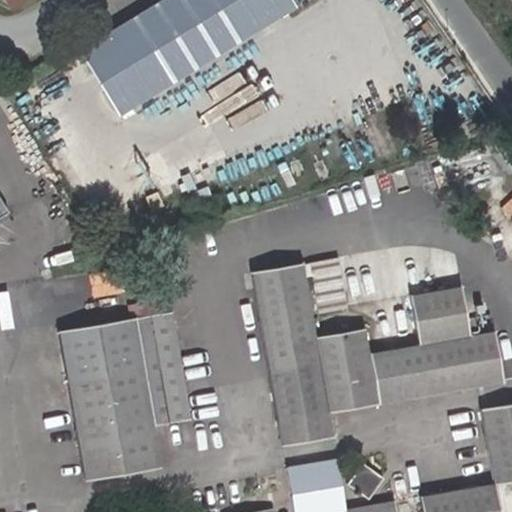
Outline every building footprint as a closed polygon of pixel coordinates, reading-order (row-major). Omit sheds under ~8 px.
[(162,0),(79,51),(81,55),(118,115),(295,7),(290,0),(162,0)] [(252,273),(270,372),(317,363),(325,411),(278,420),(283,445),(331,436),(327,412),(376,403),(368,354),(363,329),(315,338),(302,264),(252,273)] [(419,345),(394,349),(402,399),(501,380),(492,332),(469,336),(460,288),(410,297),(419,345)] [(141,317),(168,312),(166,300),(139,305),(141,317)] [(170,312),(168,312),(141,317),(134,318),(60,332),(86,481),(160,467),(153,427),(190,420),(170,312)] [(394,349),(368,354),(376,403),(402,399),(394,349)] [(317,363),(270,372),(278,420),(325,411),(317,363)] [(511,404),(481,411),(494,485),(511,482),(511,404)] [(394,511),(393,503),(345,511),(336,462),(286,470),(293,511),(394,511)] [(363,463),(348,486),(369,500),(383,479),(363,463)] [(419,498),(422,511),(499,511),(494,485),(419,498)]
